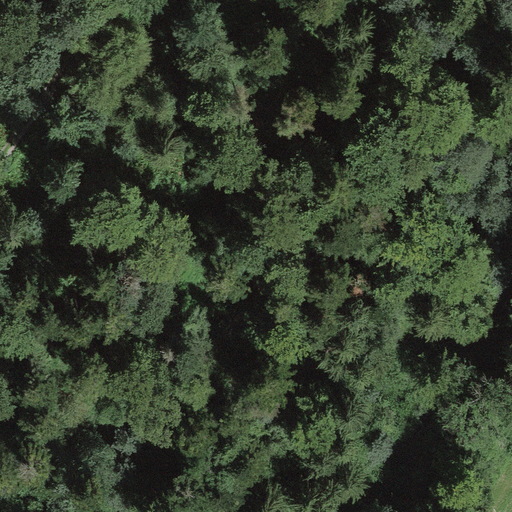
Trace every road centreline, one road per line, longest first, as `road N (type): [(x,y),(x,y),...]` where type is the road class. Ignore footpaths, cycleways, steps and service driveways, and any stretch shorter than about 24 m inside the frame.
road 1 (track): [(511,274),(358,511)]
road 2 (track): [(0,158),(108,0)]
